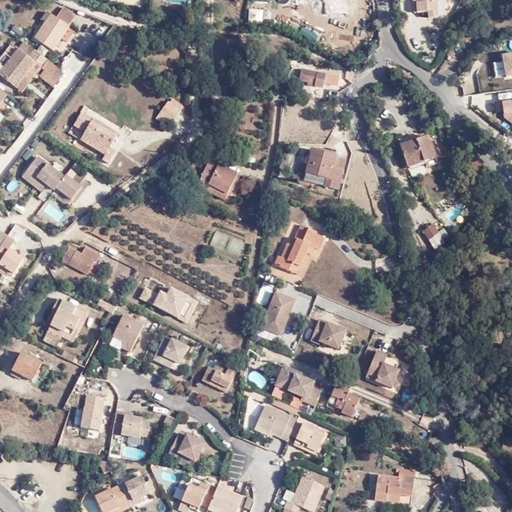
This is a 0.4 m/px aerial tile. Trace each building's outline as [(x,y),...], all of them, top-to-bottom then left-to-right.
[(345,14),(343,0),(304,0),(305,5),(309,6),(310,11),(324,9),(326,17),(345,14)] [(412,0),(412,13),(426,13),(426,20),(436,20),(434,0),(412,0)] [(51,52),(59,41),(67,31),(75,19),(63,10),(55,18),(48,12),(40,21),(45,26),(33,41),(51,52)] [(398,16),(400,28),(408,26),(408,16),(398,16)] [(21,37),(24,31),(14,25),(11,32),(21,37)] [(67,31),(59,41),(65,46),(73,35),(67,31)] [(32,51),(22,44),(18,50),(28,58),(32,51)] [(42,69),(47,62),(32,51),(28,58),(18,50),(0,72),(0,77),(15,88),(23,78),(34,63),(40,68),(42,69)] [(511,77),(511,51),(501,52),(503,79),(511,77)] [(35,75),(55,90),(59,85),(58,70),(47,62),(42,69),(40,68),(35,75)] [(29,83),(35,75),(40,68),(34,63),(23,78),(29,83)] [(337,88),(339,79),(300,75),(298,86),(308,88),(309,83),(314,83),(314,90),(323,91),(323,86),(337,88)] [(23,78),(15,88),(21,93),(29,83),(23,78)] [(322,102),(323,91),(314,90),(313,100),(322,102)] [(511,98),(496,100),(497,112),(504,112),(506,124),(511,123),(511,98)] [(180,111),(168,103),(157,119),(163,124),(165,122),(171,125),(180,111)] [(109,147),(118,134),(93,120),(80,140),(105,154),(102,159),(107,164),(115,151),(109,147)] [(435,158),(427,136),(398,147),(407,168),(435,158)] [(80,189),(71,181),(65,176),(64,178),(36,158),(23,175),(32,182),(35,177),(45,185),(53,191),(54,190),(70,201),(80,189)] [(310,159),(307,176),(305,194),(339,198),(343,173),(335,172),(336,163),(336,162),(310,159)] [(207,184),(225,191),(233,172),(215,164),(213,167),(203,163),(194,187),(204,191),(207,184)] [(32,182),(23,175),(20,179),(39,193),(45,185),(35,177),(32,182)] [(75,175),(71,181),(80,189),(70,201),(74,204),(88,185),(75,175)] [(305,194),(307,176),(300,175),(298,193),(305,194)] [(222,199),(225,191),(207,184),(204,191),(222,199)] [(45,213),(63,220),(67,211),(49,203),(45,213)] [(503,229),(496,217),(486,221),(493,234),(503,229)] [(425,239),(437,232),(432,225),(421,231),(425,239)] [(292,267),(299,270),(304,256),(309,257),(313,248),(316,251),(319,246),(321,247),(323,240),(313,236),(313,234),(299,228),(290,250),(285,249),(281,262),(276,261),(274,268),(289,275),(292,267)] [(239,256),(244,242),(215,231),(210,246),(239,256)] [(443,241),(437,232),(425,239),(431,249),(443,241)] [(15,242),(7,237),(0,247),(0,268),(4,271),(11,277),(23,262),(8,251),(15,242)] [(94,263),(81,256),(71,250),(63,262),(86,275),(94,263)] [(85,250),(81,256),(94,263),(97,257),(85,250)] [(296,278),(299,270),(292,267),(289,275),(296,278)] [(139,299),(189,322),(200,299),(164,283),(159,293),(145,287),(139,299)] [(293,304),(275,297),(260,331),(279,339),(293,304)] [(114,306),(97,298),(95,304),(111,312),(114,306)] [(72,315),(77,308),(58,299),(48,320),(52,322),(49,329),(62,336),(63,335),(74,340),(83,321),(72,315)] [(87,313),(77,308),(72,315),(83,321),(87,313)] [(141,325),(120,314),(110,335),(121,340),(118,346),(126,351),(141,325)] [(332,333),(333,329),(318,322),(317,326),(332,333)] [(344,334),(333,329),(332,333),(317,326),(309,343),(317,347),(318,344),(337,352),(344,334)] [(62,336),(49,329),(47,332),(61,339),(62,336)] [(61,339),(47,332),(44,339),(58,345),(61,339)] [(166,357),(176,363),(184,347),(163,337),(151,358),(162,364),(166,357)] [(40,361),(21,350),(11,367),(31,377),(40,361)] [(385,360),(374,355),(363,382),(390,392),(397,375),(381,369),(385,360)] [(173,369),(176,363),(166,357),(162,364),(173,369)] [(199,381),(206,385),(209,380),(217,385),(215,389),(223,394),(230,381),(226,378),(231,372),(215,363),(210,370),(206,367),(199,381)] [(282,391),(281,393),(297,401),(296,404),(310,410),(316,396),(306,392),(309,386),(297,381),(297,379),(279,372),(274,384),(280,387),(279,388),(282,391)] [(209,380),(206,385),(215,389),(217,385),(209,380)] [(272,389),(281,393),(282,391),(279,388),(280,387),(274,384),(272,389)] [(345,397),(346,393),(333,388),(331,394),(329,399),(335,402),(332,408),(336,410),(335,411),(340,413),(340,415),(349,419),(357,402),(345,397)] [(266,435),(285,443),(287,438),(291,429),(294,423),(261,408),(252,429),(266,435)] [(111,412),(108,435),(136,440),(136,438),(139,422),(139,420),(129,419),(123,418),(123,414),(111,412)] [(139,422),(136,438),(144,439),(146,424),(139,422)] [(297,431),(293,440),(290,447),(297,450),(299,446),(314,452),(321,435),(299,425),(297,431)] [(265,439),(266,435),(252,429),(251,432),(265,439)] [(291,429),(287,438),(293,440),(297,431),(291,429)] [(202,446),(193,441),(187,438),(183,436),(182,439),(174,435),(164,453),(172,458),(175,453),(192,462),(202,446)] [(312,456),(314,452),(299,446),(297,450),(312,456)] [(110,474),(106,465),(101,464),(100,465),(99,466),(99,467),(104,477),(110,474)] [(384,496),(406,500),(407,500),(411,479),(394,475),(393,480),(374,476),(370,501),(382,504),(384,496)] [(116,488),(125,510),(133,507),(131,503),(138,499),(147,496),(139,480),(125,486),(124,485),(116,488)] [(284,502),(281,510),(283,511),(285,511),(295,511),(296,509),(303,511),(310,511),(321,489),(298,480),(289,504),(284,502)] [(193,511),(196,511),(199,507),(201,503),(208,506),(215,491),(206,486),(205,488),(198,485),(195,491),(187,487),(180,502),(188,506),(186,509),(193,511)] [(117,511),(122,511),(125,510),(116,488),(95,498),(100,511),(110,511),(116,510),(117,511)] [(207,507),(217,511),(234,511),(239,500),(215,489),(215,491),(208,506),(207,507)] [(404,508),(406,500),(384,496),(382,504),(404,508)]
